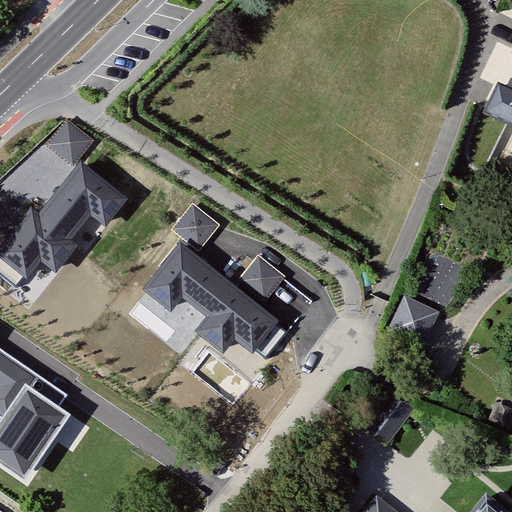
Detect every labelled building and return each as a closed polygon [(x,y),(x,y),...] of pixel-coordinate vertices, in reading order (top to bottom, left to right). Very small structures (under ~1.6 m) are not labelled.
[(511,90),(501,85),(486,118),(511,129),(511,90)] [(141,284),(106,261),(67,321),(103,344),(141,284)] [(280,306),(258,289),(244,308),(265,324),(280,306)] [(437,311),(405,295),(387,332),(419,347),(437,311)] [(69,416),(26,387),(0,425),(0,459),(27,478),(69,416)] [(414,406),(388,398),(369,422),(388,438),(414,406)] [(511,423),(511,407),(497,402),(489,423),(509,431),(511,423)] [(463,511),(396,511),(376,497),(365,511),(511,511),(511,495),(489,478),(463,511)]
